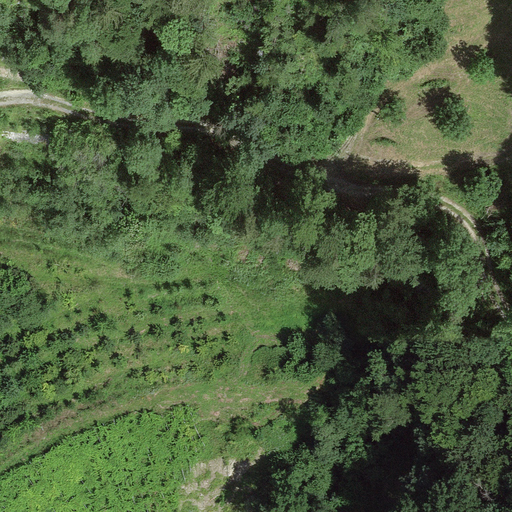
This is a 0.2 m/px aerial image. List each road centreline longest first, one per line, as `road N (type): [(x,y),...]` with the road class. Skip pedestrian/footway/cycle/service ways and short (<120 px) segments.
road 1 (track): [(0,99),(57,104),(361,191),(435,197),(480,235),(486,280),(511,320)]
road 2 (track): [(511,1),(468,49),(419,62),(395,80),(322,176)]
